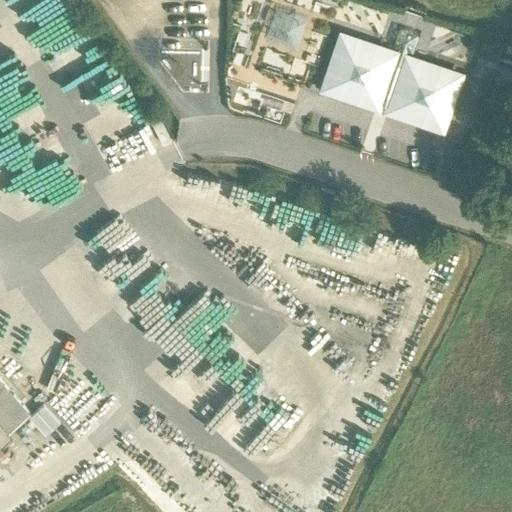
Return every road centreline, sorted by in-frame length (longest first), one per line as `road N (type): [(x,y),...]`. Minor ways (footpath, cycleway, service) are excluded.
road 1 (track): [(216,150),(104,0)]
road 2 (track): [(229,0),(229,147)]
